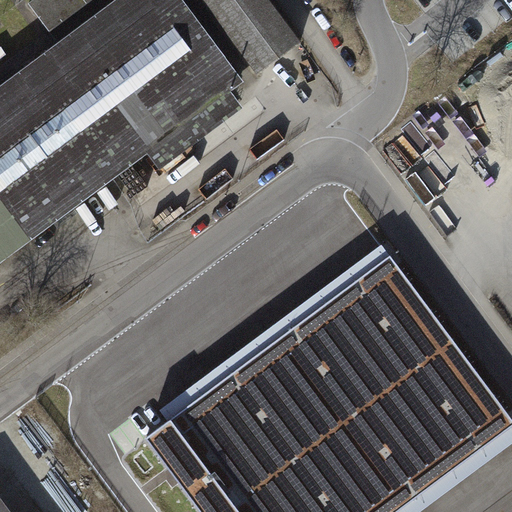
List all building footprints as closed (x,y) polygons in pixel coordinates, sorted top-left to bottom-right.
[(0,255),(235,76),(176,0),(111,0),(0,85),(0,255)] [(29,0),(27,2),(45,27),(82,0),(29,0)] [(206,0),(258,68),(295,40),(264,0),(206,0)] [(111,349),(118,358),(254,255),(248,246),(111,349)] [(397,511),(511,427),(511,414),(395,257),(149,438),(203,511),(397,511)] [(131,511),(176,511),(154,481),(124,502),(131,511)]
